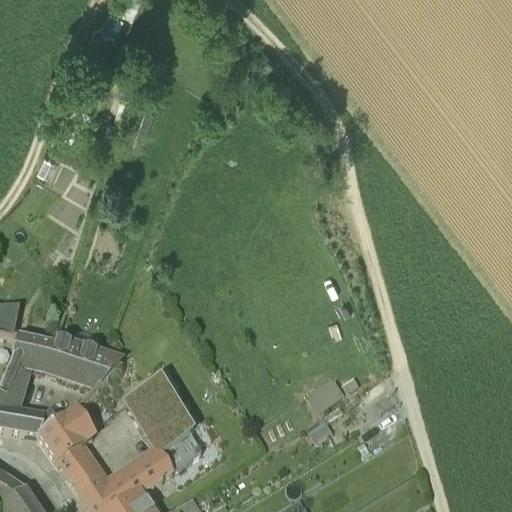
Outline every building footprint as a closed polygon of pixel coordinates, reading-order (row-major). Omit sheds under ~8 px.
[(93,98),(80,93),(76,107),(88,111),(93,98)] [(123,145),(142,151),(154,111),(135,106),(123,145)] [(73,167),(93,118),(67,108),(48,157),(73,167)] [(36,176),(45,179),(51,164),(42,160),(36,176)] [(0,313),(0,344),(13,347),(19,317),(0,313)] [(59,386),(69,395),(91,402),(117,373),(96,359),(53,346),(51,352),(18,345),(9,369),(0,392),(0,395),(17,400),(25,373),(61,383),(59,386)] [(200,459),(157,390),(126,408),(159,460),(103,497),(84,470),(67,483),(86,511),(121,511),(138,501),(200,459)] [(0,437),(23,441),(26,423),(11,421),(17,400),(0,395),(0,437)] [(56,429),(36,443),(57,472),(76,457),(92,445),(75,420),(73,417),(68,421),(56,429)] [(40,426),(36,443),(56,429),(48,417),(40,426)] [(26,423),(23,441),(36,443),(40,426),(26,423)] [(67,483),(84,470),(76,457),(57,472),(67,483)] [(0,501),(13,491),(0,482),(0,501)] [(0,511),(2,511),(23,498),(13,491),(0,501),(0,511)] [(32,511),(23,498),(2,511),(32,511)] [(121,511),(145,511),(138,501),(121,511)]
